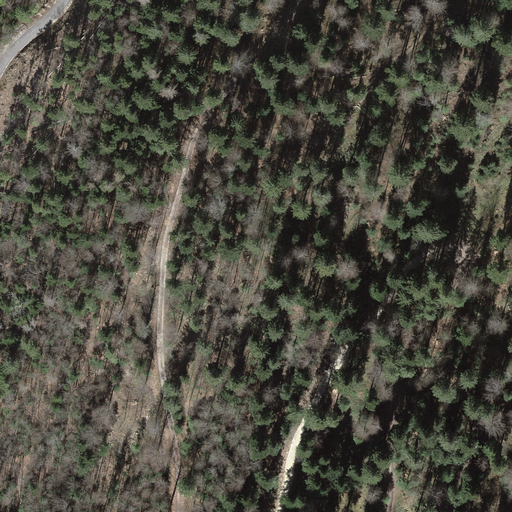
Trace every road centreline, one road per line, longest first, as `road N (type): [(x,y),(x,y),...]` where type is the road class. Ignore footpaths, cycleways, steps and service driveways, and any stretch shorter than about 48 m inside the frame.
road 1 (track): [(267,511),(335,358),(421,257),(444,254),(457,267),(455,282),(407,372),(383,511)]
road 2 (track): [(291,0),(209,116),(180,187),(166,285),(185,433),(180,511)]
road 3 (track): [(428,511),(511,391)]
